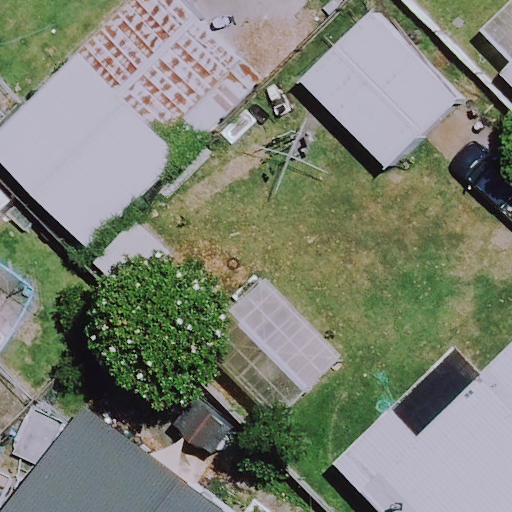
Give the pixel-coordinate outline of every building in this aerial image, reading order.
[(265,83),(181,0),(146,0),(0,145),(0,155),(96,251),(265,83)] [(511,9),(478,43),(511,78),(511,9)] [(468,99),(383,12),(307,86),(392,173),(468,99)] [(345,362),(272,286),(205,350),(278,426),(345,362)] [(0,356),(25,332),(0,306),(0,356)] [(511,511),(511,362),(496,378),(465,347),(345,468),(389,511),(511,511)] [(217,511),(94,421),(26,511),(217,511)]
